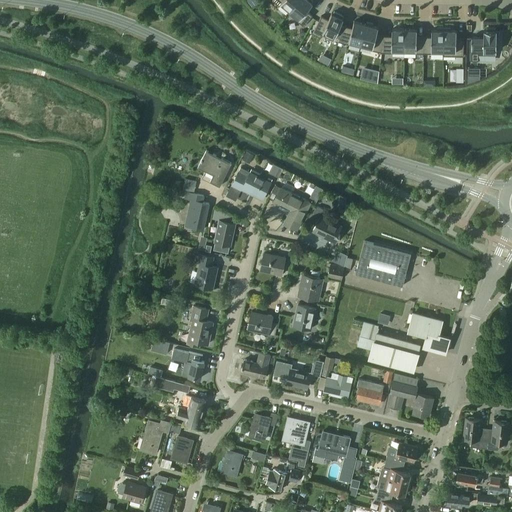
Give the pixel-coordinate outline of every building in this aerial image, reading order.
[(272,0),(273,0),(273,1),(279,6),(281,3),(290,11),(288,13),(299,0),(272,0)] [(299,0),(288,13),(304,26),(303,26),(304,26),(313,15),(312,15),(307,10),(313,3),(313,2),(313,3),(312,2),(313,1),(312,0),(299,0)] [(321,16),(314,31),(315,31),(333,40),(334,40),(336,36),(340,38),(344,27),(341,25),(344,19),(343,19),(342,18),(344,16),(334,11),(333,14),(332,13),(329,20),(326,18),(322,16),(321,16)] [(361,47),(366,24),(355,21),(354,21),(352,31),(344,29),(345,26),(344,27),(339,42),(361,47)] [(382,53),(384,36),(384,39),(376,37),(379,27),(378,27),(373,26),(373,24),(367,22),(366,24),(361,47),(382,52),(382,53)] [(444,56),(444,28),(438,28),(438,30),(432,30),(432,40),(425,40),(425,36),(424,36),(424,53),(443,54),(443,56),(444,56)] [(464,37),(464,40),(457,40),(457,30),(456,30),(451,30),(451,28),(444,28),(444,56),(464,56),(464,37)] [(479,54),(481,54),(496,55),(497,55),(497,39),(500,39),(500,30),(499,30),(499,31),(495,31),(496,28),(486,28),(486,30),(485,30),(484,30),(484,37),(472,37),(471,61),(479,61),(479,54)] [(404,53),(405,29),(393,29),(392,29),(392,39),(384,39),(385,36),(384,36),(382,53),(404,53)] [(424,53),(424,36),(424,40),(417,39),(417,29),(405,29),(404,53),(424,53)] [(458,81),(466,81),(467,68),(459,67),(458,81)] [(468,76),(480,76),(480,68),(468,68),(468,76)] [(219,186),(231,162),(205,149),(197,166),(212,174),(209,181),(219,186)] [(263,196),(270,182),(248,171),(247,174),(238,170),(231,185),(240,190),(242,186),(263,196)] [(185,189),(197,190),(198,179),(185,178),(185,189)] [(239,200),(243,193),(233,187),(229,195),(239,200)] [(296,229),(309,202),(281,188),(275,201),(280,204),(282,199),(295,205),(291,214),(288,212),(283,222),(296,229)] [(202,202),(203,195),(186,191),(185,197),(191,199),(185,225),(202,229),(208,203),(202,202)] [(333,242),(341,226),(323,217),(326,210),(317,206),(310,221),(316,224),(312,231),(333,242)] [(230,244),(234,223),(219,219),(215,241),(230,244)] [(403,285),(412,253),(412,252),(365,240),(356,273),(403,285)] [(221,245),(208,242),(206,250),(220,253),(221,245)] [(281,274),(285,256),(264,252),(260,269),(281,274)] [(212,265),(214,256),(198,253),(196,262),(200,263),(195,284),(213,288),(218,266),(212,265)] [(329,276),(341,279),(344,267),(331,264),(329,276)] [(317,300),(322,278),(304,274),(299,296),(317,300)] [(310,329),(315,307),(298,304),(293,325),(310,329)] [(208,344),(213,322),(207,321),(209,309),(206,308),(193,305),(190,318),(193,318),(187,343),(200,345),(200,342),(208,344)] [(269,333),(273,315),(251,311),(248,328),(269,333)] [(394,317),(379,312),(377,322),(391,326),(394,317)] [(442,320),(414,313),(410,329),(427,334),(424,346),(446,352),(450,337),(438,334),(442,320)] [(419,344),(378,334),(380,327),(377,326),(378,325),(364,321),(360,335),(358,345),(374,349),(371,358),(413,369),(419,344)] [(333,328),(330,343),(341,346),(344,330),(333,328)] [(167,353),(170,341),(154,337),(151,349),(167,353)] [(202,360),(203,355),(190,351),(190,352),(174,348),(172,357),(185,360),(182,373),(189,375),(200,378),(205,361),(202,360)] [(269,365),(271,355),(259,352),(257,362),(245,359),(242,372),(266,377),(269,365)] [(335,357),(326,355),(323,367),(332,369),(335,357)] [(277,359),(274,374),(289,378),(288,382),(307,387),(310,374),(311,373),(291,369),(292,363),(287,362),(277,359)] [(314,359),(311,373),(310,374),(320,376),(324,361),(314,359)] [(384,381),(390,382),(391,379),(393,371),(386,370),(384,381)] [(348,376),(340,374),(333,372),(332,377),(328,376),(324,390),(333,392),(332,394),(340,396),(340,394),(348,396),(352,382),(353,377),(348,376)] [(418,379),(412,377),(395,373),(390,392),(391,392),(387,405),(401,409),(404,395),(414,398),(414,399),(416,400),(413,412),(428,416),(433,397),(416,393),(418,385),(416,385),(418,379)] [(174,390),(175,387),(189,391),(191,385),(158,375),(155,384),(174,390)] [(357,398),(380,403),(383,385),(358,380),(357,386),(360,386),(357,398)] [(207,400),(192,395),(189,408),(181,405),(178,415),(186,418),(185,420),(200,425),(207,400)] [(264,440),(269,423),(275,425),(278,414),(272,412),(270,418),(256,413),(249,436),(264,440)] [(303,444),(309,422),(289,416),(283,438),(303,444)] [(485,448),(487,431),(480,431),(482,419),(466,417),(464,438),(472,439),(471,446),(485,448)] [(156,452),(161,435),(163,430),(169,431),(169,429),(180,433),(182,426),(171,423),(171,422),(162,419),(161,422),(150,419),(142,448),(156,452)] [(507,443),(510,422),(494,420),(493,432),(487,431),(485,448),(499,449),(499,442),(507,443)] [(200,437),(201,431),(184,427),(183,433),(200,437)] [(351,437),(344,435),(343,438),(323,433),(319,448),(316,447),(314,454),(313,461),(324,463),(327,450),(346,455),(351,437)] [(187,443),(188,438),(179,435),(172,457),(187,461),(192,444),(187,443)] [(389,450),(386,460),(398,464),(401,464),(403,458),(414,461),(418,446),(400,442),(398,449),(389,447),(389,450)] [(302,450),(296,448),(293,460),(298,462),(296,467),(305,469),(310,450),(302,448),(302,450)] [(264,461),(267,454),(253,450),(251,457),(264,461)] [(241,458),(242,454),(233,452),(231,456),(226,455),(222,472),(236,476),(241,458)] [(350,481),(357,456),(348,454),(345,468),(342,467),(339,478),(350,481)] [(397,469),(398,464),(386,460),(384,466),(382,468),(380,476),(408,483),(411,473),(397,469)] [(288,462),(286,470),(291,471),(289,479),(297,481),(300,470),(294,468),(295,464),(288,462)] [(140,470),(127,466),(124,474),(138,477),(140,470)] [(283,489),(287,472),(274,468),(273,471),(270,470),(266,483),(270,484),(269,485),(283,489)] [(484,476),(478,476),(458,471),(456,481),(476,485),(476,482),(483,483),(484,476)] [(405,494),(408,483),(380,476),(378,484),(379,487),(377,493),(390,496),(391,490),(405,494)] [(501,478),(491,477),(489,486),(499,488),(501,478)] [(128,481),(127,484),(123,483),(120,485),(119,489),(120,492),(124,493),(123,496),(142,501),(146,486),(128,481)] [(508,495),(508,489),(499,488),(489,486),(488,486),(487,492),(508,495)] [(167,497),(168,492),(158,489),(152,511),(155,511),(167,511),(172,498),(167,497)] [(464,494),(448,491),(446,504),(462,507),(463,502),(469,503),(470,497),(472,498),(472,499),(478,499),(477,503),(486,504),(486,502),(497,503),(498,495),(479,493),(479,492),(472,492),(471,495),(464,494)] [(388,501),(390,496),(377,493),(376,499),(382,500),(379,510),(385,511),(400,511),(402,505),(388,501)]
